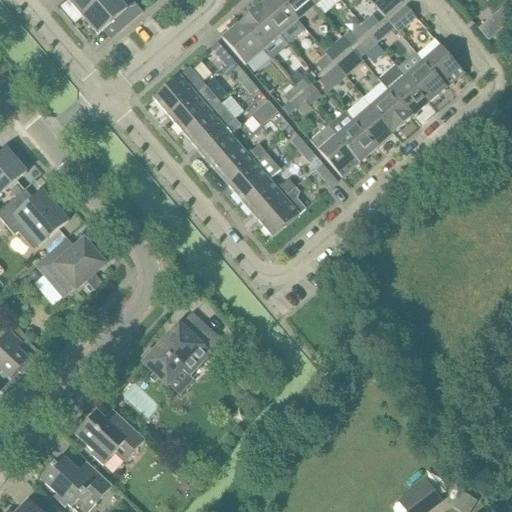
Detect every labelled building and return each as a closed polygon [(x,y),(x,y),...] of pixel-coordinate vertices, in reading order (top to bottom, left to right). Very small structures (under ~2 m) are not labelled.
[(66,0),(82,18),(103,0),(66,0)] [(119,1),(118,0),(103,0),(82,18),(98,36),(114,22),(123,31),(143,14),(135,4),(132,6),(127,1),(124,2),(121,4),(119,1)] [(298,22),(278,0),(269,0),(258,10),(280,37),(298,22)] [(315,7),(308,0),(278,0),(298,22),(315,7)] [(384,0),(375,8),(384,18),(402,3),(399,0),(384,0)] [(388,23),(398,34),(416,19),(406,7),(388,23)] [(258,10),(240,25),(263,52),(280,37),(258,10)] [(478,30),(489,42),(508,26),(497,14),(478,30)] [(367,33),(378,24),(372,17),(361,26),(367,33)] [(240,25),(223,40),(245,67),(263,52),(240,25)] [(367,33),(361,26),(350,36),(356,43),(367,33)] [(371,38),(377,44),(388,35),(382,28),(371,38)] [(371,38),(360,47),(366,54),(377,44),(371,38)] [(333,63),(344,53),(338,47),(327,56),(333,63)] [(441,48),(423,64),(446,90),(464,74),(441,48)] [(233,62),(224,51),(217,57),(226,68),(233,62)] [(333,63),(327,56),(316,66),(322,73),(333,63)] [(337,67),(342,74),(353,65),(348,58),(337,67)] [(423,64),(406,78),(429,105),(446,90),(423,64)] [(379,81),(379,82),(381,84),(389,93),(412,120),(429,105),(406,78),(396,66),(379,81)] [(337,67),(326,77),(331,84),(342,74),(337,67)] [(248,80),(239,68),(232,74),(241,85),(248,80)] [(153,100),(168,118),(205,86),(190,69),(153,100)] [(300,95),(311,85),(305,79),(294,88),(300,95)] [(248,80),(241,85),(251,97),(258,91),(248,80)] [(300,95),(306,102),(317,92),(311,85),(300,95)] [(168,118),(183,135),(220,103),(205,86),(168,118)] [(300,95),(294,88),(283,98),(289,105),(300,95)] [(389,93),(372,108),(394,135),(412,120),(389,93)] [(289,105),(283,110),(288,117),(306,102),(300,95),(289,105)] [(183,135),(198,153),(235,120),(220,103),(183,135)] [(261,109),(271,120),(278,114),(268,103),(261,109)] [(372,108),(354,123),(377,149),(394,135),(372,108)] [(278,114),(271,120),(281,131),(287,125),(278,114)] [(198,153),(213,170),(239,147),(233,140),(234,133),(242,127),(236,120),(235,120),(198,153)] [(354,123),(337,138),(360,164),(377,149),(354,123)] [(328,127),(310,143),(342,180),(360,164),(337,138),(328,127)] [(308,149),(298,138),(291,144),(301,155),(308,149)] [(213,170),(227,187),(266,154),(259,146),(252,151),(246,152),(245,153),(239,147),(213,170)] [(308,149),(301,155),(310,166),(317,160),(308,149)] [(0,155),(0,197),(27,174),(6,150),(0,155)] [(266,154),(227,187),(242,204),(269,181),(281,172),(266,154)] [(323,166),(316,172),(325,183),(332,177),(323,166)] [(288,181),(282,186),(275,187),(274,188),(269,181),(242,204),(257,222),(295,189),(288,181)] [(257,222),(272,240),(306,210),(297,200),(300,194),(295,189),(257,222)] [(39,248),(53,236),(68,223),(43,193),(34,201),(25,191),(0,212),(0,220),(15,237),(24,229),(39,248)] [(52,253),(36,267),(63,299),(75,290),(76,291),(105,266),(84,242),(75,249),(67,240),(52,253)] [(145,362),(142,364),(167,387),(182,371),(189,378),(222,343),(192,314),(181,326),(179,325),(154,352),(150,349),(141,359),(145,362)] [(22,345),(8,333),(0,342),(0,375),(2,374),(11,382),(19,373),(22,375),(30,367),(28,364),(29,362),(17,350),(22,345)] [(154,376),(150,380),(155,385),(159,380),(154,376)] [(125,464),(145,442),(113,412),(105,420),(97,413),(75,437),(94,455),(92,457),(104,468),(115,455),(125,464)] [(90,511),(113,488),(87,464),(78,472),(62,457),(40,481),(57,496),(55,499),(65,509),(68,506),(73,511),(90,511)] [(427,484),(401,503),(407,511),(428,511),(441,503),(427,484)] [(462,495),(455,505),(465,511),(470,511),(476,504),(462,495)] [(56,511),(48,504),(48,505),(41,511),(37,511),(28,503),(19,511),(10,511),(9,511),(56,511)]
